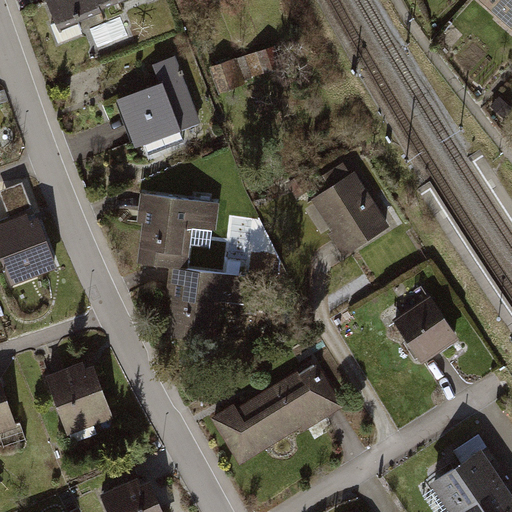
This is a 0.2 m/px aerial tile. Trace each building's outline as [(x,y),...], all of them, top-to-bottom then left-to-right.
[(46,0),(57,26),(123,0),(46,0)] [(511,0),(481,0),(511,28),(511,0)] [(276,43),(213,65),(221,88),(284,67),(276,43)] [(163,86),(118,103),(137,151),(204,125),(178,58),(156,66),(163,86)] [(358,174),(314,200),(347,256),(392,229),(358,174)] [(223,202),(148,193),(139,262),(187,269),(193,225),(219,229),(223,202)] [(39,210),(0,223),(0,249),(12,284),(59,268),(39,210)] [(176,269),(168,337),(222,344),(228,301),(248,303),(251,278),(176,269)] [(432,295),(396,316),(422,361),(458,340),(432,295)] [(92,360),(47,377),(68,435),(113,419),(92,360)] [(320,361),(214,418),(239,465),(345,409),(320,361)] [(0,433),(19,428),(2,376),(0,377),(0,433)] [(483,449),(429,484),(446,511),(511,511),(511,492),(510,490),(496,467),(483,449)] [(164,511),(149,475),(102,494),(110,511),(164,511)]
